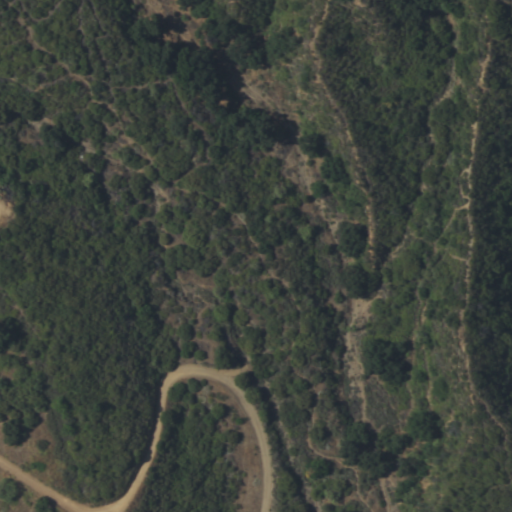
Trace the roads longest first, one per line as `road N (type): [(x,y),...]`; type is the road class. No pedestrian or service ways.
road 1 (track): [(5,0),(152,167),(211,196),(245,228),(261,267),(286,286),(297,323),(288,345),(291,373),(312,388),(312,442),(357,476),(375,511)]
road 2 (track): [(0,460),(68,506),(106,508),(123,500),(138,475),(166,384),(193,372),(231,386),(253,418),(267,483),(264,511)]
